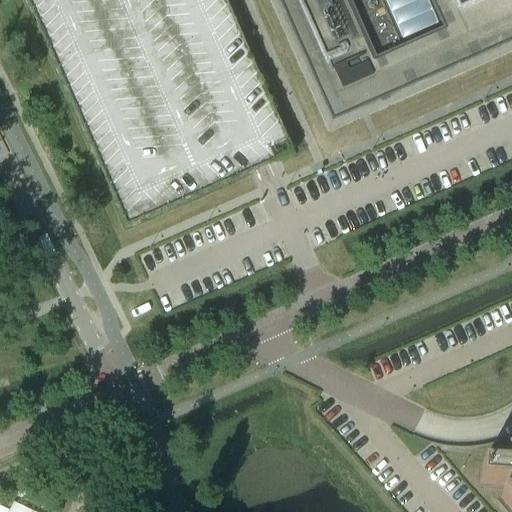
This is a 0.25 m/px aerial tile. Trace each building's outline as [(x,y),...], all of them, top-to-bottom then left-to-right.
[(228,0),(24,0),(126,228),(250,173),(261,168),(279,160),(296,153),(228,0)] [(511,0),(271,0),(329,130),(511,49),(511,0)] [(142,271),(163,270),(162,250),(141,251),(142,271)] [(511,511),(511,448),(503,457),(504,459),(506,459),(505,469),(480,467),(478,484),(504,486),(503,496),(501,496),(500,498),(511,511)] [(0,511),(34,511),(11,502),(8,509),(0,505),(0,511)]
